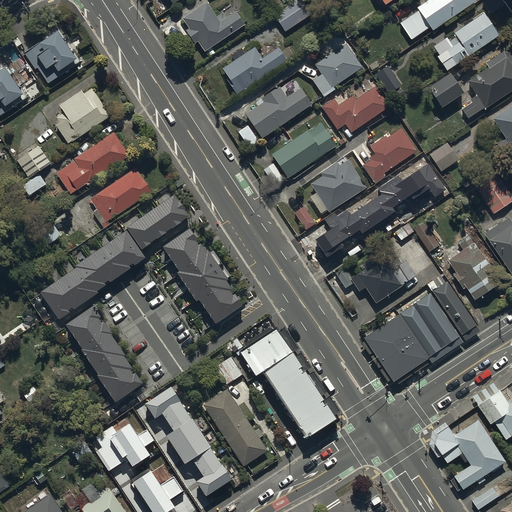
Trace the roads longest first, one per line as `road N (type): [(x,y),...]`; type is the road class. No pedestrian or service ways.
road 1 (primary): [(103,0),(384,425)]
road 2 (tertiary): [(248,511),(384,425)]
road 3 (tertiary): [(384,425),(511,340)]
